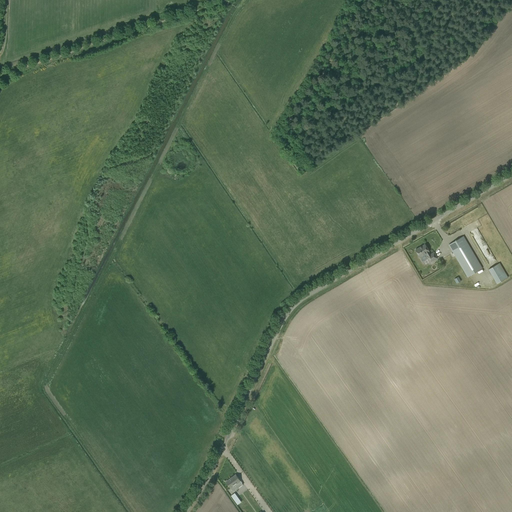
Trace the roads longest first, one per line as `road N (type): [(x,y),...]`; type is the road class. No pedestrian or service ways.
road 1 (unclassified): [(184,511),(299,300),(511,174)]
road 2 (track): [(0,78),(224,0)]
